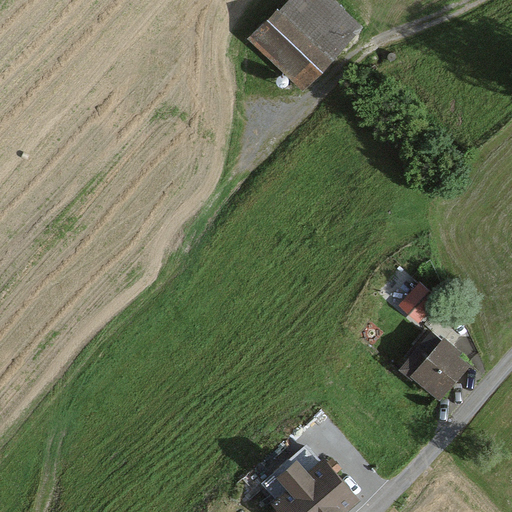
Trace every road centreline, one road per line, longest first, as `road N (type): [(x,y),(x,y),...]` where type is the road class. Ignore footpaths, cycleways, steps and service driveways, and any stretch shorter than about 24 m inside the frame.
road 1 (track): [(0,355),(183,228),(338,63),(376,34),(453,0)]
road 2 (track): [(219,184),(224,131),(128,0)]
road 3 (unclassified): [(511,356),(369,511)]
